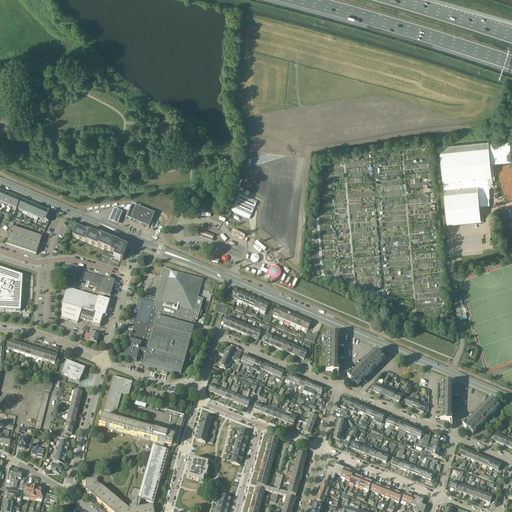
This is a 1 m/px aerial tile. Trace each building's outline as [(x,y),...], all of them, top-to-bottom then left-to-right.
[(511,160),(510,140),(490,142),(490,143),(488,143),(488,142),(439,146),(447,225),(481,221),(480,211),(483,211),(483,205),(489,205),(488,188),(489,187),(488,187),(487,185),(491,184),(493,183),(492,180),(494,180),(493,165),(500,163),(500,162),(511,160)] [(11,196),(6,194),(2,203),(7,205),(11,196)] [(257,202),(239,194),(231,212),(249,220),(250,217),(247,215),(253,204),(256,205),(257,202)] [(15,198),(11,196),(7,205),(12,207),(15,198)] [(20,200),(15,198),(12,207),(16,209),(20,200)] [(27,203),(22,201),(18,210),(23,212),(27,203)] [(32,205),(27,203),(23,212),(28,214),(32,205)] [(37,207),(32,205),(28,214),(33,216),(37,207)] [(154,215),(131,205),(125,219),(142,226),(145,227),(146,228),(146,227),(148,228),(150,225),(152,222),(151,222),(154,215)] [(42,210),(37,207),(33,216),(38,218),(42,210)] [(47,212),(42,210),(38,218),(43,220),(47,212)] [(108,222),(117,227),(123,214),(113,210),(108,222)] [(52,214),(47,212),(43,220),(48,223),(52,214)] [(75,229),(73,233),(72,235),(75,237),(75,238),(79,240),(79,238),(82,239),(81,241),(85,242),(86,241),(88,242),(88,243),(91,245),(92,244),(95,245),(94,246),(98,248),(98,246),(101,247),(100,249),(104,250),(102,255),(108,258),(109,257),(120,261),(121,258),(123,259),(126,252),(124,251),(126,248),(119,245),(112,242),(111,244),(76,229),(77,227),(74,226),(73,228),(75,229)] [(15,231),(10,245),(35,253),(40,239),(16,231),(15,231)] [(493,246),(493,250),(500,248),(502,248),(501,241),(492,242),(492,245),(496,244),(496,246),(493,246)] [(74,290),(79,271),(66,267),(64,268),(63,287),(74,290)] [(162,277),(156,298),(151,316),(191,327),(193,319),(197,320),(203,299),(197,298),(202,280),(170,272),(171,270),(163,268),(160,276),(162,277)] [(0,269),(0,310),(20,312),(22,277),(0,269)] [(114,281),(92,275),(89,286),(97,289),(96,292),(110,296),(114,281)] [(110,301),(67,288),(62,305),(61,318),(77,323),(79,318),(93,323),(92,325),(99,327),(102,318),(106,316),(105,315),(110,301)] [(228,297),(237,301),(240,293),(238,292),(238,291),(235,289),(235,291),(234,290),(233,294),(229,293),(228,297)] [(237,301),(242,303),(246,295),(242,294),(243,293),(241,292),(240,293),(237,301)] [(140,302),(139,302),(138,309),(140,310),(131,341),(130,341),(125,359),(143,364),(143,365),(180,375),(182,371),(186,372),(189,361),(190,362),(195,345),(193,344),(196,334),(192,332),(194,328),(191,327),(151,316),(156,298),(143,295),(141,303),(140,302)] [(246,295),(242,303),(248,305),(251,298),(246,295)] [(251,298),(248,305),(254,308),(257,300),(251,298)] [(257,300),(254,308),(259,310),(263,303),(257,300)] [(263,303),(259,310),(265,313),(269,305),(263,303)] [(278,318),(282,311),(276,308),(273,316),(278,318)] [(284,321),(287,313),(282,311),(278,318),(284,321)] [(290,323),(293,316),(287,313),(284,321),(290,323)] [(295,326),(299,318),(293,316),(290,323),(295,326)] [(223,326),(229,328),(232,321),(226,318),(223,326)] [(301,328),(304,320),(299,318),(295,326),(301,328)] [(311,323),(304,320),(301,328),(307,331),(311,323)] [(238,323),(232,321),(229,328),(234,331),(238,323)] [(234,331),(240,333),(243,325),(238,323),(234,331)] [(240,333),(246,336),(249,328),(243,325),(240,333)] [(249,328),(246,336),(252,338),(255,330),(249,328)] [(255,330),(252,338),(258,341),(261,333),(255,330)] [(96,344),(99,336),(97,336),(97,333),(90,331),(86,342),(92,343),(92,342),(96,344)] [(332,372),(332,374),(338,374),(338,367),(336,367),(337,335),(338,335),(338,334),(326,334),(326,335),(327,335),(326,371),(325,371),(325,372),(332,372)] [(266,346),(267,344),(269,345),(272,338),(266,335),(263,343),(264,343),(263,345),(266,346)] [(275,348),(278,340),(272,338),(269,345),(275,348)] [(284,343),(278,340),(275,348),(281,350),(284,343)] [(13,350),(16,343),(10,341),(7,349),(13,350)] [(22,344),(16,343),(13,350),(19,352),(22,344)] [(286,353),(290,345),(284,343),(281,350),(286,353)] [(28,346),(22,344),(19,352),(25,354),(28,346)] [(295,347),(290,345),(286,353),(292,355),(295,347)] [(31,356),(34,348),(28,346),(25,354),(31,356)] [(226,352),(225,354),(238,360),(241,354),(237,352),(236,354),(233,353),(233,351),(225,347),(224,350),(226,352)] [(292,355),(298,358),(301,350),(295,347),(292,355)] [(37,358),(40,350),(34,348),(31,356),(37,358)] [(46,352),(40,350),(37,358),(43,360),(46,352)] [(307,352),(301,350),(298,358),(304,360),(307,352)] [(353,373),(348,379),(352,383),(353,381),(358,386),(358,385),(384,359),(384,360),(385,359),(376,351),(377,352),(354,374),(353,373)] [(49,362),(52,354),(46,352),(43,360),(49,362)] [(52,354),(49,362),(55,363),(58,356),(52,354)] [(225,354),(222,359),(229,362),(230,359),(236,362),(235,365),(237,366),(239,363),(239,361),(237,360),(237,359),(238,360),(225,354)] [(246,368),(246,367),(250,358),(244,356),(241,363),(244,365),(243,367),(246,368)] [(248,372),(250,373),(253,367),(256,360),(250,358),(246,367),(249,368),(248,372)] [(229,362),(222,359),(219,367),(225,370),(227,365),(230,366),(231,363),(229,362)] [(258,361),(256,360),(253,367),(250,373),(252,374),(255,368),(259,369),(261,363),(262,362),(258,360),(258,361)] [(63,370),(61,375),(67,377),(79,382),(81,377),(85,369),(66,361),(63,369),(63,370)] [(259,369),(262,370),(259,377),(261,378),(260,380),(261,380),(264,371),(267,365),(261,363),(259,369)] [(267,372),(269,374),(272,367),(267,365),(264,371),(261,380),(263,381),(265,376),(267,372)] [(272,382),(275,376),(278,370),(272,367),(269,374),(272,375),(271,379),(269,383),(271,384),(272,382)] [(275,383),(276,379),(280,381),(279,382),(282,383),(283,379),(281,378),(283,372),(278,370),(275,376),(272,382),(275,383)] [(287,381),(290,382),(289,386),(288,389),(290,390),(296,377),(290,375),(289,377),(287,376),(285,380),(287,381)] [(179,415),(180,412),(166,408),(165,411),(166,411),(165,414),(152,410),(146,430),(114,421),(121,394),(129,396),(133,382),(114,376),(102,417),(101,417),(98,426),(157,442),(156,448),(153,447),(146,474),(147,474),(140,500),(152,503),(159,477),(163,478),(170,452),(172,453),(174,447),(178,445),(185,420),(183,419),(182,420),(178,418),(179,415)] [(292,391),(295,385),(298,386),(301,380),(296,377),(290,390),(288,394),(290,395),(292,391)] [(301,380),(298,386),(301,387),(300,390),(299,394),(301,395),(302,392),(304,388),(306,382),(301,380)] [(220,396),(224,384),(225,382),(223,381),(221,385),(219,389),(216,388),(214,394),(220,396)] [(214,394),(216,388),(218,385),(212,382),(211,385),(208,392),(214,394)] [(304,388),(302,392),(308,394),(310,391),(309,391),(312,383),(309,382),(309,383),(306,382),(304,388)] [(310,398),(312,399),(318,387),(316,386),(316,385),(312,383),(309,391),(310,391),(308,394),(311,395),(310,398)] [(375,393),(381,395),(385,386),(377,383),(376,383),(370,389),(371,389),(374,390),(373,391),(375,392),(375,393)] [(440,420),(440,421),(447,421),(447,423),(452,423),(453,416),(451,416),(452,384),(453,384),(453,383),(441,383),(442,383),(441,420),(440,420)] [(385,386),(381,395),(383,396),(383,397),(387,399),(391,389),(385,386)] [(228,390),(227,393),(225,398),(231,401),(236,388),(233,387),(232,390),(231,391),(228,390)] [(310,404),(313,405),(317,396),(320,397),(323,389),(324,388),(320,387),(318,387),(312,399),(310,404)] [(27,388),(25,396),(33,398),(37,398),(39,391),(27,388)] [(391,389),(387,399),(391,401),(391,399),(393,400),(396,394),(397,391),(391,389)] [(74,390),(73,396),(81,398),(82,392),(74,390)] [(239,397),(236,403),(242,405),(247,393),(244,392),(243,395),(242,395),(241,398),(239,397)] [(249,394),(247,393),(242,405),(248,407),(250,402),(247,400),(248,398),(248,397),(249,394)] [(402,396),(396,394),(393,400),(399,403),(402,396)] [(81,398),(73,396),(71,402),(79,404),(81,398)] [(417,410),(420,404),(417,403),(419,397),(417,396),(415,399),(414,401),(411,408),(417,410)] [(411,408),(414,401),(406,398),(404,402),(407,403),(405,405),(411,408)] [(348,411),(350,408),(349,408),(352,402),(346,399),(344,405),(344,406),(342,411),(344,412),(347,414),(348,411)] [(499,408),(500,408),(491,399),(491,400),(492,401),(469,423),(468,422),(463,427),(467,431),(468,430),(473,435),(473,434),(487,420),(486,420),(490,416),(491,416),(497,410),(496,409),(498,407),(499,408)] [(79,404),(71,402),(70,408),(78,410),(79,404)] [(254,410),(259,412),(262,406),(263,404),(263,403),(261,402),(260,403),(257,402),(256,404),(254,410)] [(349,408),(350,408),(348,411),(354,413),(355,410),(358,404),(352,402),(349,408)] [(267,409),(265,414),(271,417),(273,411),(276,404),(273,403),(272,407),(268,406),(267,409)] [(278,405),(276,404),(273,411),(271,417),(276,419),(278,413),(279,410),(276,409),(278,405)] [(351,419),(352,420),(353,419),(355,417),(357,414),(356,414),(358,411),(360,413),(363,406),(358,404),(355,410),(354,413),(352,416),(351,419)] [(420,404),(417,410),(424,413),(426,407),(420,404)] [(363,406),(360,413),(363,414),(362,416),(361,420),(363,421),(365,417),(366,415),(369,409),(367,408),(367,407),(364,405),(363,406)] [(27,408),(24,420),(32,421),(35,410),(32,409),(27,408)] [(78,410),(70,408),(68,414),(76,416),(78,410)] [(282,421),(287,409),(284,408),(283,411),(279,410),(278,413),(276,419),(282,421)] [(287,423),(291,414),(288,412),(289,410),(287,409),(282,421),(284,422),(284,423),(287,424),(287,423)] [(374,411),(369,409),(366,415),(365,417),(368,418),(369,416),(371,417),(374,411)] [(380,413),(374,411),(371,417),(375,419),(373,421),(372,424),(375,425),(376,423),(377,420),(380,413)] [(306,420),(308,421),(315,423),(317,418),(315,417),(315,415),(312,413),(309,419),(307,418),(306,420)] [(377,420),(376,423),(383,426),(386,420),(384,419),(386,415),(382,413),(382,414),(380,413),(377,420)] [(76,416),(68,414),(67,420),(75,423),(76,416)] [(296,416),(291,414),(287,423),(293,426),(295,420),(296,418),(297,416),(296,416)] [(390,425),(389,429),(391,430),(393,426),(396,420),(394,420),(394,418),(391,417),(390,419),(388,418),(386,423),(390,425)] [(75,423),(67,420),(65,426),(73,429),(75,423)] [(338,424),(337,427),(344,429),(346,430),(347,427),(345,426),(346,421),(342,420),(341,421),(339,420),(339,421),(338,421),(337,424),(338,424)] [(396,428),(399,429),(401,423),(396,420),(393,426),(391,430),(391,432),(393,433),(395,430),(396,428)] [(312,429),(315,423),(308,421),(307,424),(299,421),(298,423),(312,429)] [(400,440),(402,437),(403,434),(404,431),(407,425),(405,424),(406,423),(402,421),(401,423),(399,429),(398,432),(400,433),(398,439),(400,440)] [(312,429),(298,423),(296,429),(300,431),(301,428),(305,429),(304,432),(310,435),(312,429)] [(404,431),(403,434),(406,435),(407,432),(410,433),(410,434),(412,427),(413,426),(409,424),(409,425),(409,426),(407,425),(404,431)] [(73,429),(65,426),(64,433),(62,432),(61,435),(69,437),(70,434),(72,435),(73,429)] [(342,435),(344,429),(337,427),(336,429),(335,429),(334,432),(335,433),(342,435)] [(410,441),(413,442),(415,436),(418,430),(412,427),(410,434),(410,433),(408,436),(411,437),(410,441)] [(9,446),(11,439),(8,438),(9,431),(3,430),(3,433),(6,434),(5,438),(2,437),(1,437),(0,440),(1,440),(1,444),(9,446)] [(415,436),(413,442),(415,443),(418,437),(421,438),(423,432),(418,430),(415,436)] [(501,437),(499,444),(504,446),(507,439),(504,438),(505,435),(507,431),(504,430),(503,434),(502,435),(501,437)] [(345,436),(342,435),(335,433),(335,436),(334,436),(333,439),(334,439),(334,440),(337,441),(337,443),(340,443),(341,438),(344,439),(345,436)] [(493,441),(499,444),(501,437),(496,435),(493,441)] [(30,441),(21,438),(18,448),(19,449),(22,450),(22,449),(25,450),(25,448),(26,446),(29,447),(30,441)] [(273,490),(265,488),(279,440),(270,438),(248,511),(258,511),(264,492),(278,495),(286,497),(281,511),(291,511),(307,455),(298,453),(287,493),(279,491),(283,476),(277,475),(273,490)] [(358,451),(363,440),(360,439),(358,444),(353,442),(350,448),(353,449),(358,451)] [(366,441),(363,440),(358,451),(364,454),(366,447),(364,446),(366,441)] [(433,449),(440,450),(442,444),(438,443),(439,441),(436,440),(433,449)] [(60,441),(58,447),(68,450),(69,444),(60,441)] [(32,448),(33,448),(32,455),(38,456),(38,457),(43,458),(45,450),(37,448),(37,447),(38,447),(38,446),(38,445),(38,444),(33,443),(32,448)] [(369,456),(374,444),(371,443),(369,449),(366,447),(364,454),(369,456)] [(377,445),(374,444),(369,456),(375,458),(379,449),(376,448),(377,445)] [(58,447),(57,453),(67,455),(68,450),(58,447)] [(380,460),(385,449),(382,448),(381,450),(379,449),(375,458),(380,460)] [(440,450),(433,449),(431,448),(430,451),(432,451),(432,455),(438,457),(438,456),(440,457),(441,454),(439,453),(440,450)] [(465,458),(468,451),(463,448),(460,455),(465,458)] [(388,450),(385,449),(380,460),(386,463),(389,456),(386,455),(388,450)] [(392,465),(397,467),(401,458),(402,455),(403,456),(404,452),(401,451),(398,458),(397,460),(393,458),(391,461),(393,462),(392,465)] [(471,460),(474,453),(468,451),(465,458),(471,460)] [(57,453),(55,458),(65,461),(67,455),(57,453)] [(479,456),(474,453),(471,460),(476,462),(479,456)] [(479,456),(476,462),(482,465),(485,458),(479,456)] [(55,458),(54,464),(64,466),(65,461),(55,458)] [(403,462),(404,459),(401,458),(397,467),(403,469),(406,463),(403,462)] [(487,467),(490,460),(485,458),(482,465),(487,467)] [(188,471),(186,478),(203,483),(204,478),(206,478),(208,470),(206,469),(208,464),(192,459),(189,467),(188,467),(187,470),(188,471)] [(428,472),(426,478),(431,481),(434,474),(431,474),(435,464),(437,464),(438,461),(433,460),(429,470),(428,472)] [(492,461),(490,460),(487,467),(486,470),(488,471),(490,468),(493,470),(496,463),(496,462),(493,460),(492,461)] [(409,472),(411,466),(412,463),(413,463),(410,461),(409,464),(406,463),(403,469),(409,472)] [(334,469),(336,474),(341,476),(345,468),(340,466),(340,464),(336,462),(335,464),(336,465),(334,468),(334,469)] [(411,466),(409,472),(414,474),(417,468),(418,465),(415,464),(415,465),(412,463),(411,466)] [(417,468),(414,474),(420,476),(422,470),(425,464),(422,463),(421,467),(418,465),(417,468)] [(496,463),(493,470),(499,472),(501,465),(496,463)] [(420,476),(426,478),(428,472),(429,470),(426,469),(427,466),(425,464),(422,470),(420,476)] [(52,465),(51,472),(51,473),(60,475),(60,474),(61,474),(63,468),(52,465)] [(326,477),(334,480),(336,474),(334,469),(333,469),(330,467),(330,466),(328,465),(326,470),(328,471),(326,476),(326,477)] [(349,470),(346,478),(351,480),(354,472),(349,470)] [(13,471),(12,474),(11,474),(10,481),(11,481),(10,485),(7,484),(6,487),(13,488),(14,482),(15,482),(17,471),(13,471)] [(351,480),(349,485),(353,487),(355,484),(358,476),(354,474),(354,472),(351,480)] [(358,476),(355,484),(360,486),(363,478),(358,476)] [(462,494),(462,493),(464,487),(461,486),(465,477),(462,476),(461,478),(456,491),(462,494)] [(450,489),(456,491),(461,478),(459,477),(457,480),(454,478),(453,482),(453,483),(450,489)] [(363,478),(360,486),(364,488),(368,479),(363,478)] [(113,511),(153,511),(153,506),(139,509),(140,503),(137,503),(140,491),(132,489),(130,495),(130,494),(132,506),(130,507),(130,510),(129,510),(98,484),(97,479),(86,479),(86,489),(113,511)] [(368,479),(364,488),(363,490),(368,492),(373,481),(368,479)] [(375,493),(379,484),(374,482),(371,491),(375,493)] [(30,498),(30,497),(30,496),(32,487),(32,485),(27,484),(27,485),(25,485),(23,497),(30,498)] [(380,494),(383,486),(379,484),(375,493),(380,494)] [(320,491),(329,494),(330,489),(322,486),(320,491)] [(385,496),(388,488),(383,486),(380,494),(385,496)] [(36,496),(36,498),(42,499),(43,496),(44,496),(44,494),(43,494),(44,489),(42,489),(42,488),(38,487),(36,496)] [(8,491),(7,496),(7,497),(16,498),(17,489),(11,488),(10,491),(8,491)] [(390,498),(393,490),(388,488),(385,496),(390,498)] [(473,497),(474,496),(476,491),(470,489),(470,488),(467,495),(473,497)] [(394,500),(398,492),(393,490),(390,498),(394,500)] [(473,497),(479,499),(482,492),(476,490),(476,491),(474,496),(473,497)] [(402,494),(398,492),(394,500),(399,502),(402,494)] [(479,499),(485,501),(487,495),(484,493),(482,492),(479,499)] [(47,510),(49,511),(53,496),(54,494),(49,493),(45,506),(48,507),(47,510)] [(406,503),(410,495),(405,493),(402,501),(406,503)] [(487,495),(485,501),(490,504),(494,494),(492,493),(490,496),(487,495)] [(59,496),(54,494),(53,496),(49,511),(51,511),(53,505),(54,503),(57,503),(59,496)] [(319,495),(317,500),(327,504),(329,499),(327,498),(321,496),(319,495)] [(414,497),(410,495),(406,503),(411,505),(414,497)] [(416,507),(422,505),(422,504),(423,500),(424,501),(425,498),(421,496),(420,499),(414,497),(411,505),(416,507)]
